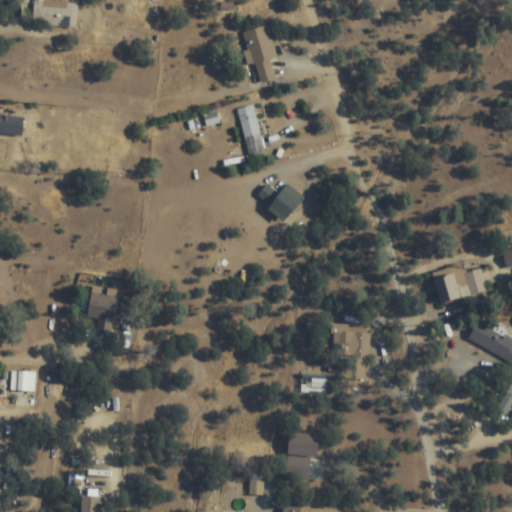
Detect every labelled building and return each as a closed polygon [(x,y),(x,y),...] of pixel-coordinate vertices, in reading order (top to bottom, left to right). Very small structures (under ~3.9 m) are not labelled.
[(77,28),(77,1),(51,0),(50,0),(33,0),(33,26),(77,28)] [(268,25),(243,32),(259,84),(276,79),(270,59),(277,57),(268,25)] [(238,109),(250,158),(265,155),(253,105),(238,109)] [(218,122),(217,114),(205,117),(207,125),(218,122)] [(268,208),(283,222),(304,199),(288,184),(278,194),(268,184),(257,195),(270,207),(268,208)] [(506,268),(511,266),(511,250),(503,252),(506,268)] [(486,293),(480,266),(433,276),(438,303),(486,293)] [(87,317),(99,319),(97,332),(109,334),(116,298),(92,293),(87,317)] [(511,345),(509,344),(511,338),(511,336),(477,320),(467,342),(511,362),(511,367),(511,369),(511,345)] [(339,379),(367,380),(369,327),(330,325),(329,372),(340,373),(339,379)] [(35,372),(11,372),(11,391),(35,391),(35,372)] [(511,388),(508,386),(498,412),(511,417),(511,414),(511,388)] [(318,435),(288,433),(285,480),(308,482),(310,457),(317,458),(318,435)] [(98,511),(98,497),(80,497),(79,511),(98,511)]
